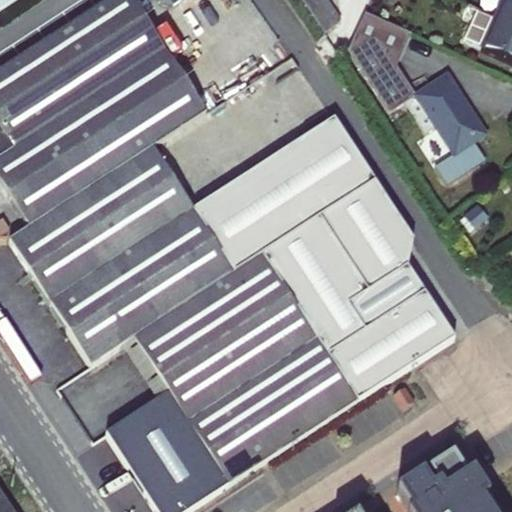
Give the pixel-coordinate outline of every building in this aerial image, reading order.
[(0,0),(0,11),(16,0),(0,0)] [(153,151),(205,116),(130,0),(112,0),(0,72),(0,189),(28,232),(153,151)] [(304,0),(327,31),(344,19),(330,0),(304,0)] [(511,27),(511,0),(500,0),(492,19),(511,27)] [(511,65),(511,27),(492,19),(476,12),(461,44),(479,55),(511,65)] [(409,35),(364,15),(346,54),(387,115),(403,105),(424,136),(434,131),(452,159),(487,137),(447,74),(413,96),(395,68),(409,35)] [(235,277),(261,260),(356,405),(453,342),(407,272),(413,244),(334,122),(194,214),(235,277)] [(194,214),(153,151),(8,245),(91,370),(121,351),(155,404),(166,397),(227,489),(356,405),(261,260),(235,277),(194,214)] [(383,497),(393,511),(483,511),(444,455),(383,497)] [(0,511),(12,511),(0,493),(0,511)]
